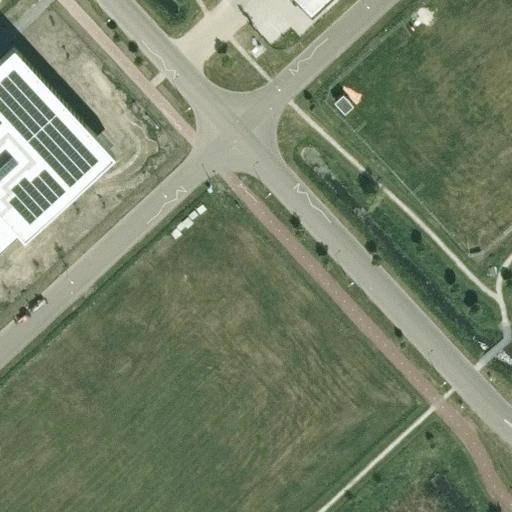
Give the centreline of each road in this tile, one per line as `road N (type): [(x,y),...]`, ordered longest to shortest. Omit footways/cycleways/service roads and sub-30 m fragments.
road 1 (unclassified): [(499,417),(237,132)]
road 2 (unclassified): [(237,132),(0,348)]
road 3 (unclassified): [(380,0),(237,132)]
road 4 (unclassified): [(237,132),(114,0)]
